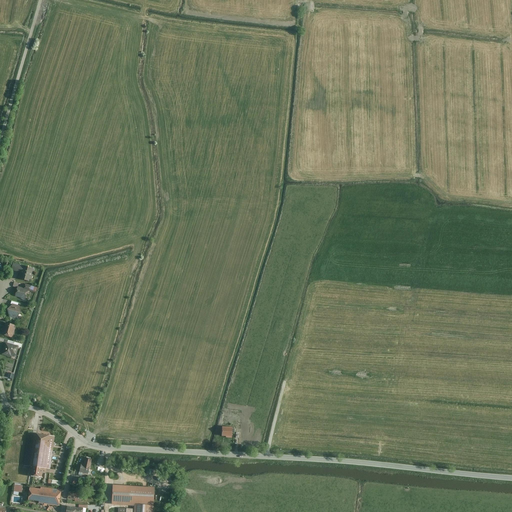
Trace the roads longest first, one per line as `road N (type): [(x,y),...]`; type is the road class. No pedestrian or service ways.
road 1 (tertiary): [(81,441),(511,479)]
road 2 (unclassified): [(0,141),(40,0)]
